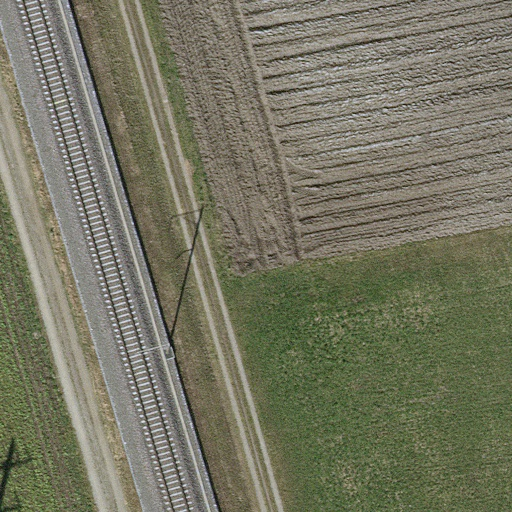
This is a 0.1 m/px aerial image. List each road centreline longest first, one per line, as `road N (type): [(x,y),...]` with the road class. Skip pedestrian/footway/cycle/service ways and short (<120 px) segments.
road 1 (track): [(128,0),(270,511)]
road 2 (track): [(0,136),(108,511)]
